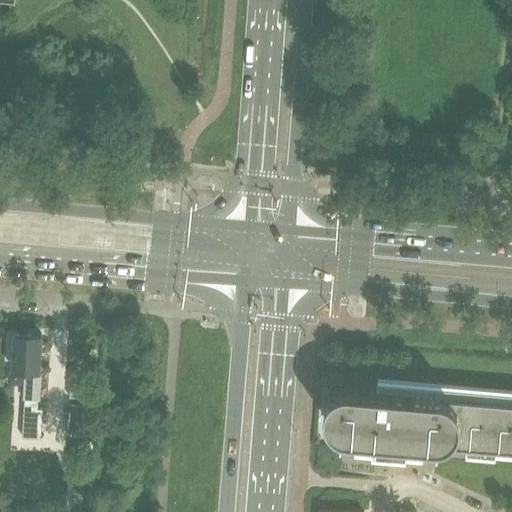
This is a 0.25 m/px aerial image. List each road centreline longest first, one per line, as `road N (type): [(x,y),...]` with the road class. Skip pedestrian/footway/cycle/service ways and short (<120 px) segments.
road 1 (primary): [(250,226),(0,204)]
road 2 (primary): [(0,261),(244,280)]
road 3 (primary): [(244,280),(228,511)]
road 4 (secondary): [(288,230),(303,0)]
road 5 (primary): [(265,511),(284,283)]
road 6 (secondary): [(284,283),(511,303)]
road 7 (secondary): [(264,0),(250,226)]
road 8 (secondary): [(511,250),(288,230)]
road 9 (unclassified): [(171,176),(0,160)]
